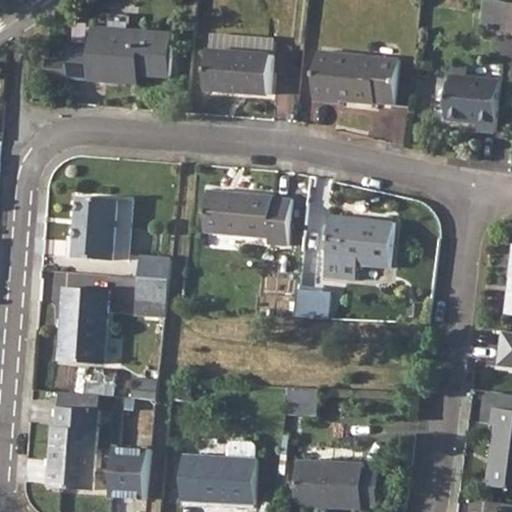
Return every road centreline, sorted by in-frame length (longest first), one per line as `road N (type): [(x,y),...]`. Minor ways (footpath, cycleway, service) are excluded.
road 1 (residential): [(3,511),(28,178),(38,153),(62,136),(99,131),(298,146),(421,174),(468,206)]
road 2 (residential): [(468,206),(471,234),(432,511)]
